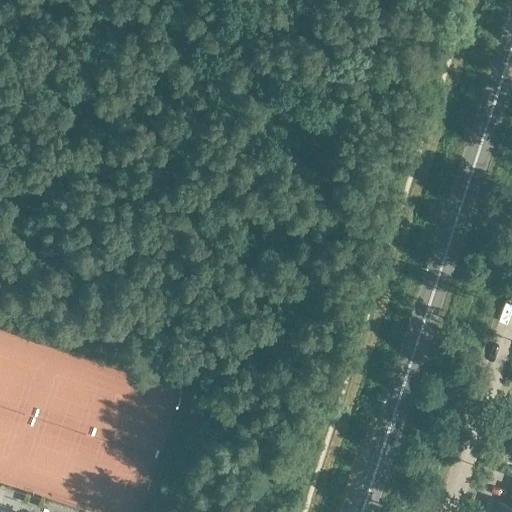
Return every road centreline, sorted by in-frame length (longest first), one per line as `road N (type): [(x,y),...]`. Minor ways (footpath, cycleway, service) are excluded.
road 1 (tertiary): [(511,59),(366,511)]
road 2 (residential): [(451,511),(511,321)]
